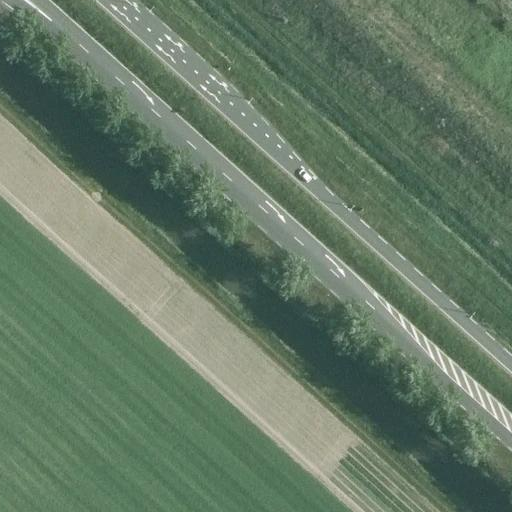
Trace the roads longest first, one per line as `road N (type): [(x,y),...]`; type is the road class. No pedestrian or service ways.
road 1 (secondary): [(40,13),(511,442)]
road 2 (secondary): [(511,366),(116,0)]
